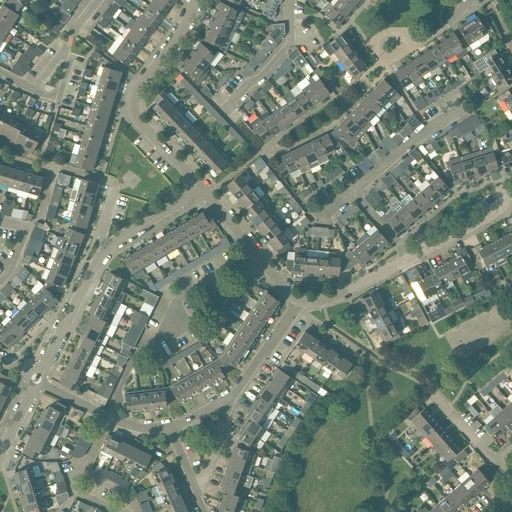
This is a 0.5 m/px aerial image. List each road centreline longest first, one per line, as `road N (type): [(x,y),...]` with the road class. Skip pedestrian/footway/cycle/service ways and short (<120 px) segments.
road 1 (residential): [(107,417),(136,356),(154,344),(184,295),(255,250)]
road 2 (residential): [(199,186),(132,105),(198,0)]
road 3 (residential): [(101,250),(117,184),(101,179),(52,166),(31,229)]
road 4 (residential): [(511,48),(485,2),(472,0),(384,63),(367,42)]
road 5 (residential): [(37,381),(101,250)]
road 6 (residential): [(351,189),(465,106)]
road 7 (residential): [(225,109),(289,40),(291,0)]
road 8 (residential): [(295,302),(319,301),(408,259)]
road 9 (residential): [(408,259),(511,199)]
